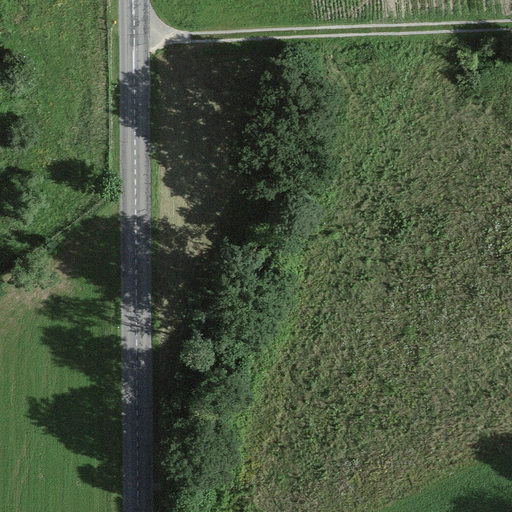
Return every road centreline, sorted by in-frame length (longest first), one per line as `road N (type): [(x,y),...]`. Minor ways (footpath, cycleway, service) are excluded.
road 1 (secondary): [(133,0),(136,511)]
road 2 (track): [(511,28),(133,41)]
